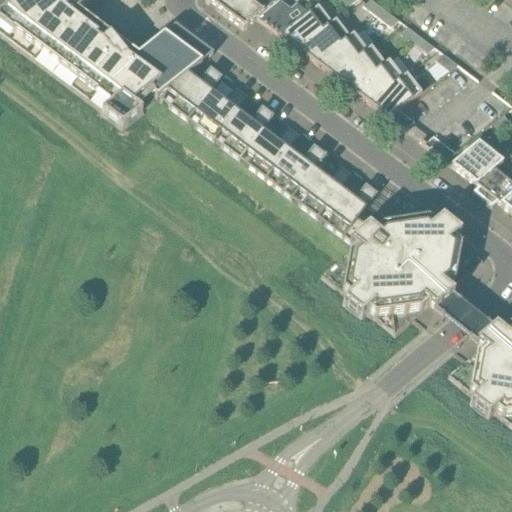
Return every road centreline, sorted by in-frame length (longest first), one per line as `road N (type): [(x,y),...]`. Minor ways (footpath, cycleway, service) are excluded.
road 1 (residential): [(511,265),(189,17),(181,0)]
road 2 (unclassified): [(337,426),(449,339)]
